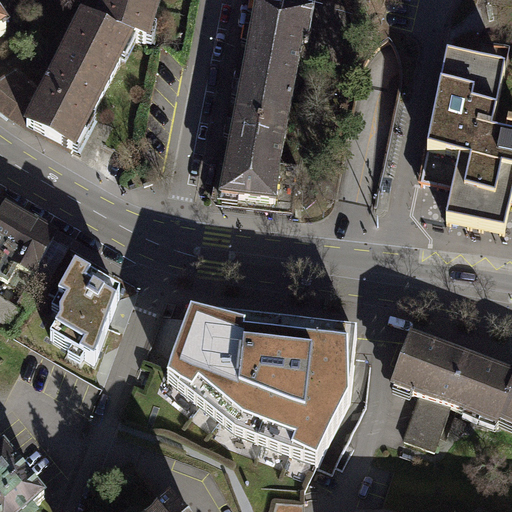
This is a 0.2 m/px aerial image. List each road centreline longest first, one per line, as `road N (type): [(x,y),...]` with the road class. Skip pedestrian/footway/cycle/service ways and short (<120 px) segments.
road 1 (tertiary): [(170,246),(511,300)]
road 2 (residential): [(70,511),(170,246)]
road 3 (residential): [(170,246),(218,0)]
road 4 (tertiary): [(0,154),(127,230),(170,246)]
